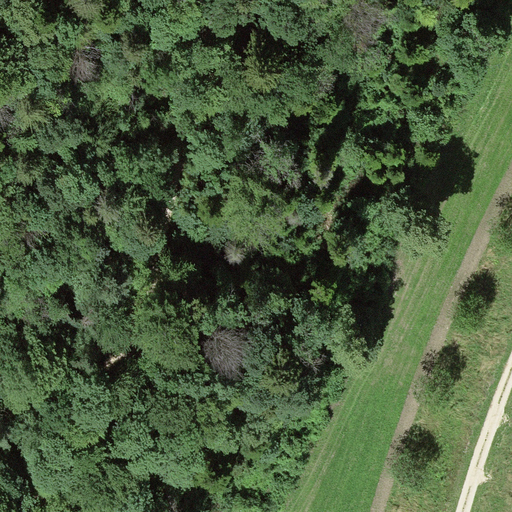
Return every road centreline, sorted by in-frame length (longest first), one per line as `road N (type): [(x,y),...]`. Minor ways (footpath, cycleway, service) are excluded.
road 1 (track): [(223,0),(191,173),(38,511)]
road 2 (track): [(466,511),(511,378)]
